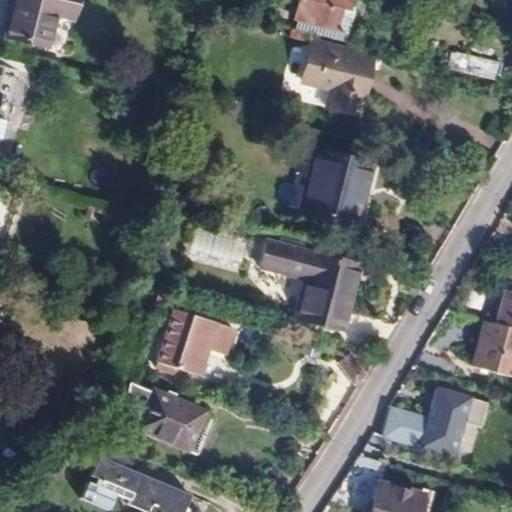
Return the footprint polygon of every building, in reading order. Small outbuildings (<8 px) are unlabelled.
[(52,12),(71,17),(75,0),(15,0),(6,37),(42,46),(52,12)] [(340,0),(346,1),(346,0),(304,0),(312,2),(307,21),(333,28),(340,0)] [(328,89),(325,104),(355,112),(367,63),(307,49),(299,83),(328,89)] [(462,53),(458,71),(496,80),(499,63),(462,53)] [(355,112),(325,104),(323,110),(354,118),(355,112)] [(351,225),(366,164),(315,151),(300,212),(351,225)] [(380,167),(366,164),(351,225),(365,228),(380,167)] [(14,196),(0,191),(0,198),(12,202),(14,196)] [(0,245),(12,202),(0,198),(0,245)] [(197,225),(191,248),(241,261),(247,238),(197,225)] [(304,278),(347,289),(354,265),(268,240),(260,267),(304,278)] [(241,261),(191,248),(189,257),(239,270),(241,261)] [(335,330),(347,289),(304,278),(292,318),(335,330)] [(511,287),(505,286),(496,323),(511,326),(511,287)] [(228,333),(168,313),(151,365),(161,369),(160,374),(189,383),(203,344),(223,350),(228,333)] [(511,326),(496,323),(490,321),(478,369),(511,377),(511,326)] [(352,383),(363,374),(346,354),(334,363),(352,383)] [(455,394),(432,384),(414,411),(404,405),(389,429),(414,444),(429,421),(435,425),(455,394)] [(122,388),(114,413),(135,420),(130,433),(190,458),(205,419),(145,393),(144,397),(122,388)] [(104,474),(107,468),(87,461),(85,467),(104,474)] [(174,511),(180,495),(107,468),(104,474),(85,467),(80,481),(87,484),(85,491),(77,488),(72,505),(89,511),(100,511),(105,498),(119,504),(117,509),(126,511),(174,511)] [(413,511),(419,492),(375,480),(366,511),(413,511)]
